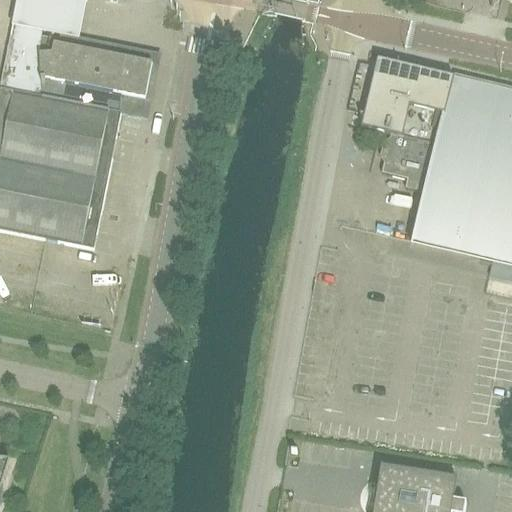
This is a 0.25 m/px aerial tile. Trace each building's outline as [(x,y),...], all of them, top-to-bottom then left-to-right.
[(81,41),(89,0),(17,0),(11,27),(81,41)] [(44,97),(40,37),(14,32),(2,90),(44,97)] [(155,60),(40,37),(44,97),(2,90),(0,101),(0,232),(94,251),(122,114),(142,118),(155,60)] [(511,97),(380,66),(365,131),(391,137),(382,176),(407,182),(405,191),(415,193),(426,192),(416,237),(511,259),(511,97)] [(0,496),(2,487),(9,464),(0,462),(0,496)] [(451,504),(454,484),(381,473),(374,511),(463,511),(465,506),(451,504)]
